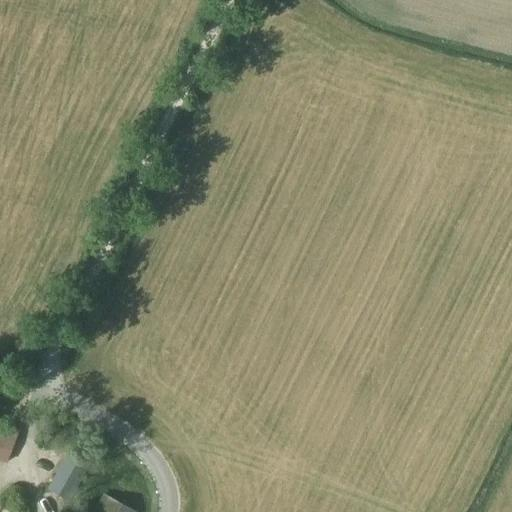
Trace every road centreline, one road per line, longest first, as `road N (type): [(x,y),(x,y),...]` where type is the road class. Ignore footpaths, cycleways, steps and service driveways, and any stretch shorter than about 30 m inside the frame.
road 1 (track): [(41,383),(229,0)]
road 2 (unclassified): [(166,511),(162,468),(144,448),(41,383)]
